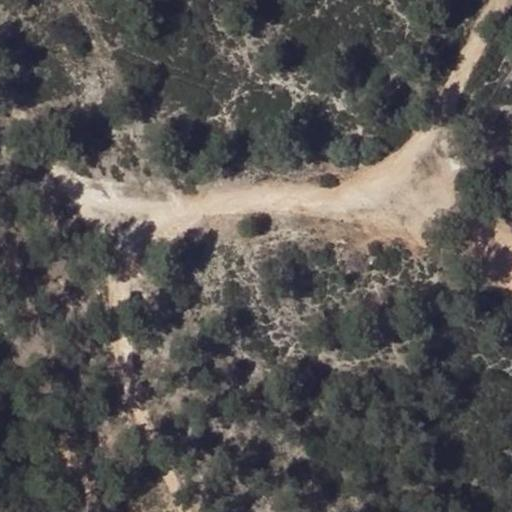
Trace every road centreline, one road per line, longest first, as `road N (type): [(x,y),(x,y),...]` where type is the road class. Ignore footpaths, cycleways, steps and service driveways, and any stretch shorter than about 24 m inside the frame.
road 1 (track): [(511,285),(387,224),(174,198),(75,196)]
road 2 (track): [(387,224),(489,0)]
road 3 (track): [(75,196),(0,85)]
